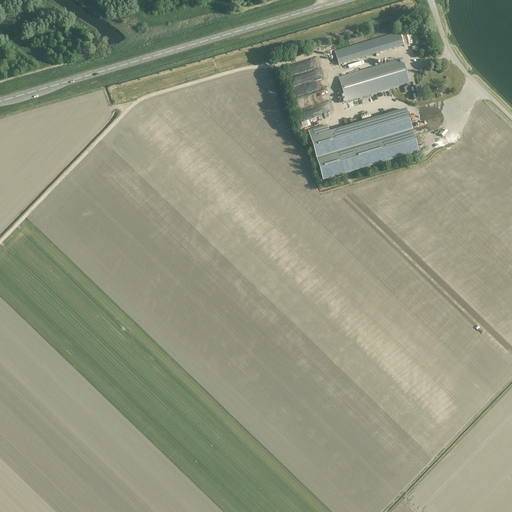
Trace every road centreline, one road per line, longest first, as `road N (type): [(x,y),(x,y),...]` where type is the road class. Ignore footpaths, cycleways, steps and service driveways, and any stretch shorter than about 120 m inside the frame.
road 1 (secondary): [(0,101),(344,0)]
road 2 (unclassified): [(511,118),(453,56),(431,0)]
